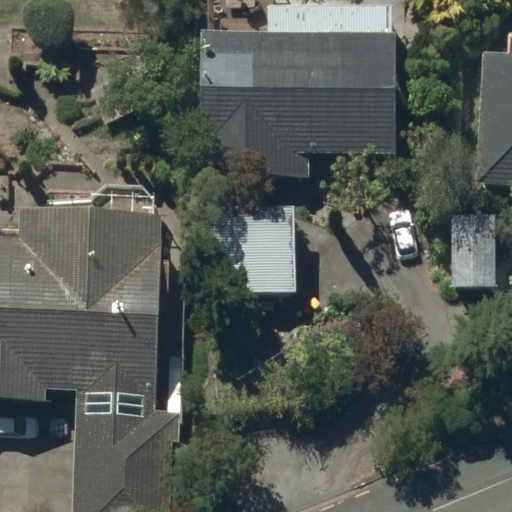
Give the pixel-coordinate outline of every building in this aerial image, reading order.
[(396,151),(396,0),(209,0),(209,30),(203,30),(202,175),(309,176),(309,151),(396,151)] [(511,54),(486,53),(480,179),(511,180),(511,54)] [(197,288),(301,290),(302,206),(199,205),(197,288)] [(174,511),(176,412),(158,412),(159,313),(171,313),(172,259),(165,258),(165,208),(24,206),(24,234),(0,234),(0,399),(46,400),(46,390),(75,391),(73,511),(174,511)] [(454,282),(502,282),(501,213),(454,213),(454,282)]
